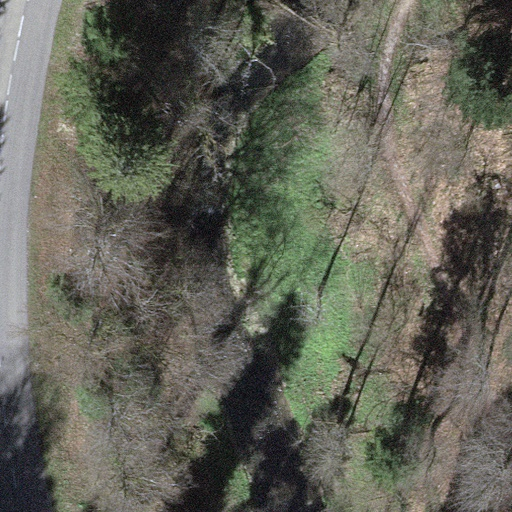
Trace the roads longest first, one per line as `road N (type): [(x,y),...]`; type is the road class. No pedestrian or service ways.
road 1 (secondary): [(24,0),(0,139)]
road 2 (secondary): [(0,373),(19,511)]
